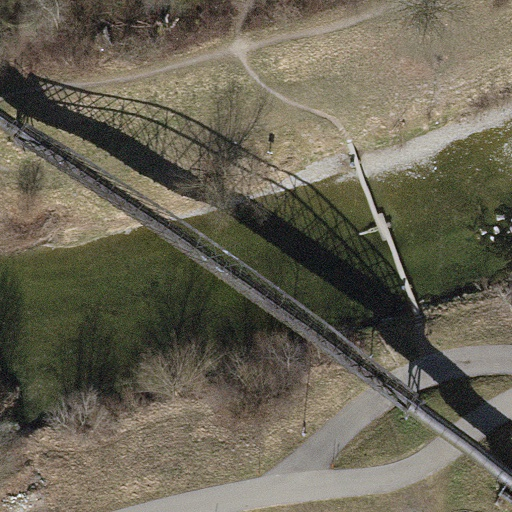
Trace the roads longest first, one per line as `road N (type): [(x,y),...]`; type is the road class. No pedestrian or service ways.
road 1 (track): [(0,108),(415,0)]
road 2 (track): [(190,511),(275,490),(392,478),(511,404)]
road 3 (track): [(275,490),(403,380),(485,358),(511,361)]
